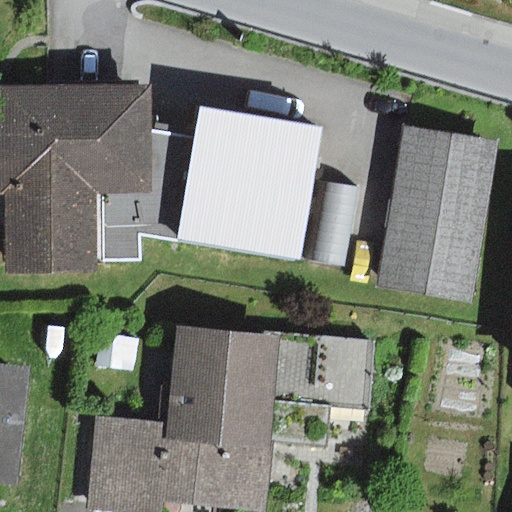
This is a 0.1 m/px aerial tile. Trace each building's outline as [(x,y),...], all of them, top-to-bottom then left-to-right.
[(138,82),(0,86),(0,273),(87,271),(87,263),(85,192),(141,190),(139,129),(138,82)] [(308,123),(186,102),(181,134),(139,129),(141,190),(85,192),(87,263),(135,262),(136,236),(285,260),(308,123)] [(493,139),(397,124),(371,288),(466,303),(493,139)] [(328,171),(319,249),(349,253),(358,175),(328,171)] [(158,420),(89,414),(80,509),(109,511),(155,511),(157,502),(259,511),(265,442),(321,447),(325,404),(364,407),(370,341),(167,323),(158,420)] [(19,363),(0,360),(0,482),(6,483),(19,363)]
